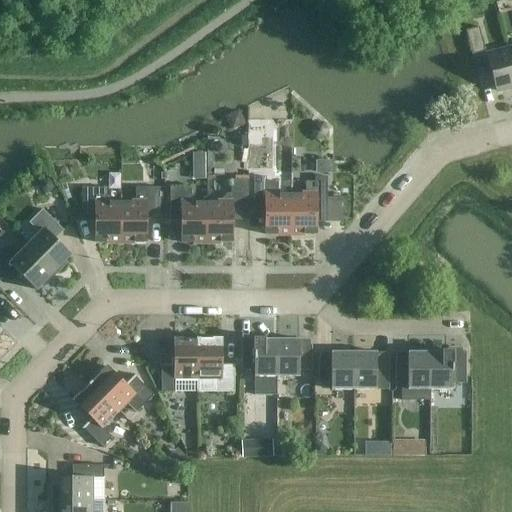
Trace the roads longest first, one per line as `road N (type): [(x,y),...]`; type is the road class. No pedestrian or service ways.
road 1 (residential): [(13,511),(17,399),(110,303),(300,304),(313,296)]
road 2 (residential): [(313,296),(441,154),(511,135)]
road 3 (residential): [(313,296),(347,329),(463,327)]
